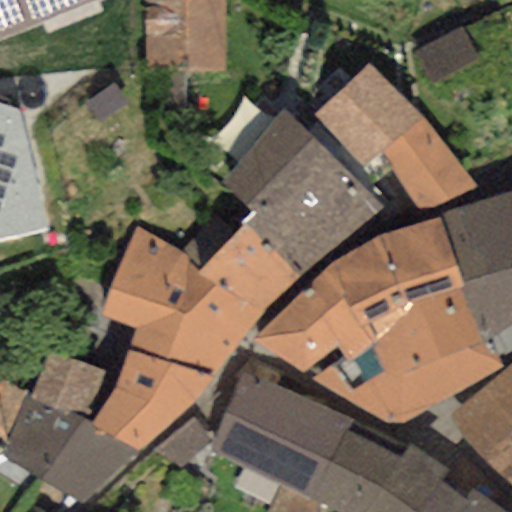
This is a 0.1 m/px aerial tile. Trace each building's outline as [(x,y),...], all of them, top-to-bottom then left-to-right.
[(0,0),(0,39),(98,0),(0,0)] [(143,0),(147,66),(183,65),(183,72),(225,70),(222,0),(143,0)] [(465,20),(416,47),(430,72),(479,46),(465,20)] [(367,63),(312,118),(372,184),(393,169),(378,153),(421,121),(367,63)] [(18,112),(0,106),(0,238),(46,227),(18,112)] [(285,113),(218,181),(249,211),(238,223),(241,227),(300,282),(377,204),(285,113)] [(477,189),(421,121),(378,153),(393,169),(418,211),(477,189)] [(511,191),(493,198),(511,257),(511,191)] [(511,257),(493,198),(442,215),(463,282),(460,284),(456,286),(458,290),(483,343),(500,368),(511,359),(511,257)] [(460,284),(437,219),(380,236),(324,270),(269,323),(254,342),(301,375),(304,373),(335,349),(342,358),(347,364),(411,304),(458,290),(456,286),(460,284)] [(241,227),(197,273),(262,314),(300,282),(241,227)] [(184,256),(134,231),(101,316),(135,333),(127,352),(210,380),(262,314),(197,273),(184,264),(184,256)] [(483,343),(458,290),(411,304),(347,364),(342,358),(311,380),(385,425),(402,426),(450,398),(500,368),(483,343)] [(210,380),(127,352),(116,378),(110,394),(87,430),(136,454),(192,400),(210,380)] [(29,394),(24,400),(87,430),(110,394),(116,378),(49,355),(29,394)] [(283,375),(245,358),(212,443),(208,454),(280,488),(304,499),(351,421),(275,384),(283,375)] [(511,363),(502,373),(449,416),(511,480),(511,363)] [(0,438),(3,440),(24,400),(29,394),(0,382),(0,438)] [(87,430),(24,400),(3,440),(0,445),(0,457),(79,503),(136,454),(87,430)] [(193,418),(151,452),(180,468),(212,443),(193,418)] [(362,511),(408,447),(351,421),(304,499),(320,507),(330,511),(362,511)] [(447,472),(408,447),(362,511),(417,511),(440,481),(447,472)] [(466,502),(440,481),(417,511),(502,511),(472,490),(466,502)] [(316,511),(320,507),(304,499),(280,488),(266,511),(316,511)]
